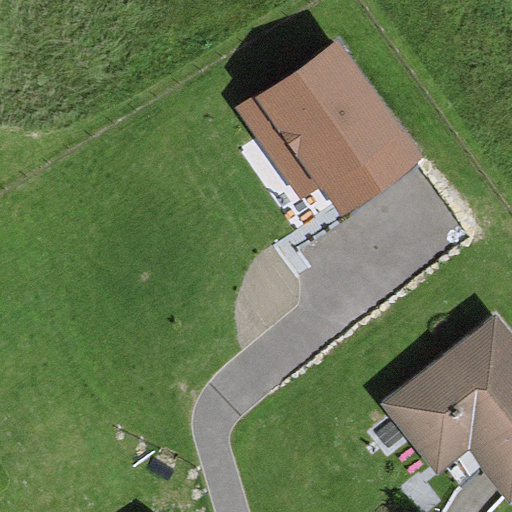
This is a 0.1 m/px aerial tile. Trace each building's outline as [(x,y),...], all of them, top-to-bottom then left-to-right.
[(436,140),(360,34),(274,95),(308,143),(328,129),(350,160),(370,187),(436,140)] [(328,129),(308,143),(330,175),(350,160),(328,129)] [(445,153),(436,140),(370,187),(378,199),(445,153)] [(511,312),(420,377),(448,416),(484,390),(501,414),(511,428),(511,312)] [(471,436),(501,414),(484,390),(448,416),(465,440),(471,436)]
